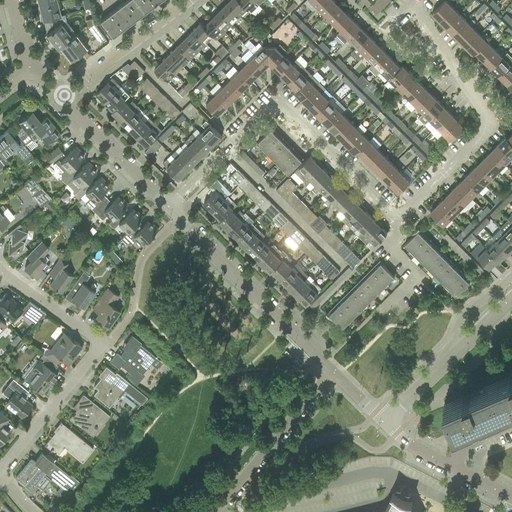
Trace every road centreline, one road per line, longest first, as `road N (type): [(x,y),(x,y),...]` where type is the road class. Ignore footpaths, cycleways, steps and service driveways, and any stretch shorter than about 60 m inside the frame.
road 1 (residential): [(394,215),(490,126),(413,4)]
road 2 (residential): [(226,149),(276,100),(394,215)]
road 3 (tertiary): [(331,373),(168,208)]
road 4 (residential): [(216,511),(331,373)]
road 5 (residential): [(226,149),(343,265)]
road 6 (residential): [(58,99),(188,0)]
road 7 (residential): [(102,346),(0,473)]
road 8 (tertiary): [(168,208),(58,99)]
road 9 (residential): [(102,346),(1,273)]
road 10 (unclassified): [(381,312),(418,274),(389,244),(394,215)]
